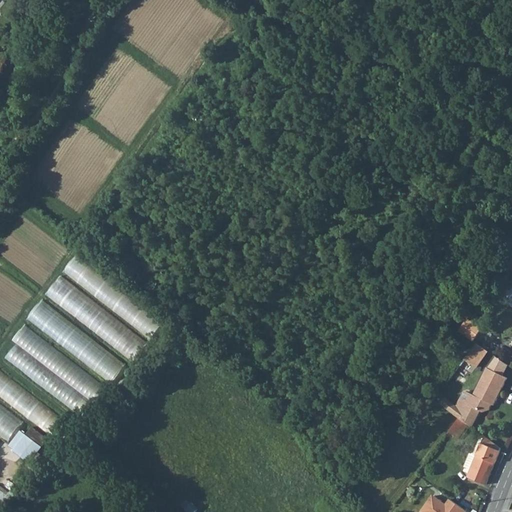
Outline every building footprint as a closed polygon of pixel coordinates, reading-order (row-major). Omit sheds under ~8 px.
[(77,254),(65,272),(135,322),(148,305),(77,254)] [(511,256),(509,254),(503,263),(511,269),(511,256)] [(61,276),(47,294),(134,361),(148,342),(61,276)] [(466,319),(459,330),(457,332),(472,341),(480,328),(466,319)] [(17,342),(6,359),(85,414),(106,383),(24,326),(14,340),(17,342)] [(485,350),(473,342),(463,360),(474,367),(485,350)] [(117,358),(115,361),(100,354),(92,369),(114,381),(124,362),(117,358)] [(492,371),(502,376),(506,364),(494,356),(488,369),(492,371)] [(68,421),(0,369),(0,393),(56,437),(68,421)] [(492,371),(488,369),(474,397),(468,394),(465,395),(459,409),(463,412),(459,418),(466,423),(473,429),(481,412),(483,413),(484,413),(490,411),(492,406),(495,400),(498,402),(508,379),(502,376),(492,371)] [(441,406),(459,418),(463,412),(459,409),(446,400),(441,406)] [(0,403),(0,431),(11,440),(24,422),(0,403)] [(466,423),(459,418),(449,432),(455,437),(466,423)] [(33,426),(28,433),(23,429),(10,446),(31,462),(49,437),(33,426)] [(468,476),(486,483),(501,448),(484,436),(476,455),(470,453),(465,465),(471,468),(468,476)] [(0,504),(3,506),(9,491),(0,487),(0,504)] [(465,511),(467,511),(451,499),(447,505),(433,496),(422,511),(465,511)]
